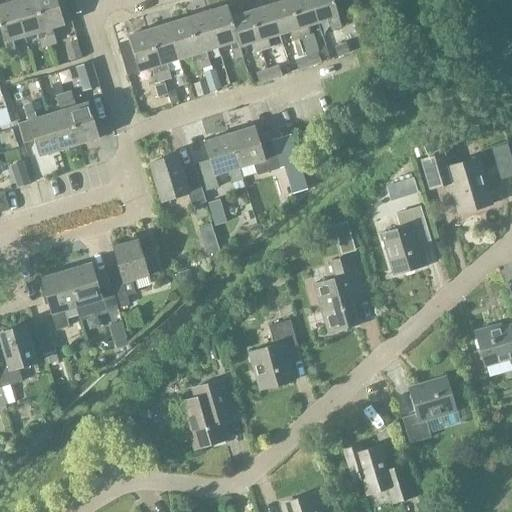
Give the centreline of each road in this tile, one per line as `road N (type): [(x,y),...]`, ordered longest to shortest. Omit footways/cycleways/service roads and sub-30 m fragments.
road 1 (residential): [(74,511),(130,480),(211,490),(241,481),(511,240)]
road 2 (residential): [(125,133),(356,60)]
road 3 (residential): [(0,239),(16,221),(137,184),(125,133)]
road 4 (residential): [(125,133),(87,8)]
